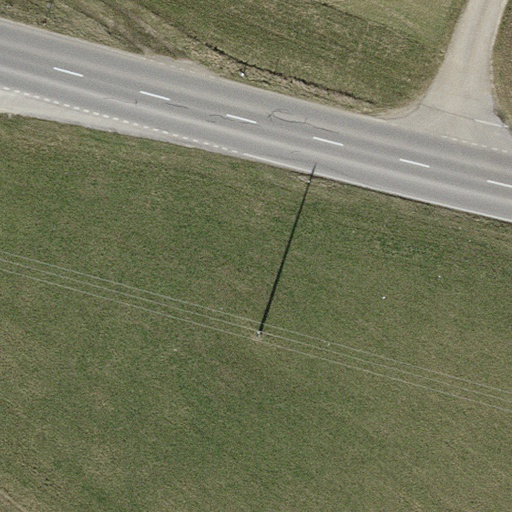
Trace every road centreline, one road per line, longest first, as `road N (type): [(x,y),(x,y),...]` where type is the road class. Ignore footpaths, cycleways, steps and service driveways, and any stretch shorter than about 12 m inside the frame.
road 1 (primary): [(511,184),(0,53)]
road 2 (track): [(485,0),(464,45),(433,166)]
road 3 (track): [(91,0),(143,24),(192,71),(203,107)]
